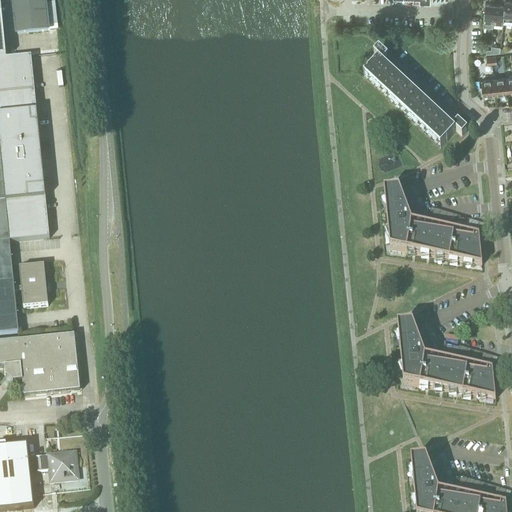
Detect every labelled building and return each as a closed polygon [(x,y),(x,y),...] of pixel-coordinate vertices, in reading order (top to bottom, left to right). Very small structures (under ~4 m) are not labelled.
[(44,1),(13,4),(16,35),(47,32),(44,1)] [(511,1),(505,1),(505,5),(503,19),(511,19),(511,1)] [(483,27),(493,28),(494,22),(495,4),(485,3),(483,27)] [(505,5),(495,4),(494,22),(503,23),(503,19),(505,5)] [(491,50),(491,54),(500,53),(500,47),(491,46),(491,50)] [(374,56),(380,62),(364,79),(441,150),(456,133),(462,138),(467,133),(461,128),(461,127),(458,125),(452,132),(381,66),(388,59),(379,51),(374,56)] [(0,102),(37,100),(32,59),(6,61),(0,62),(0,102)] [(506,78),(494,79),(495,93),(496,95),(508,93),(508,91),(506,78)] [(494,79),(481,81),(483,96),(496,95),(495,93),(494,79)] [(0,284),(13,283),(9,243),(50,238),(37,100),(0,102),(0,156),(5,204),(0,204),(0,284)] [(399,193),(385,194),(386,206),(389,205),(390,214),(386,215),(389,236),(392,236),(393,244),(390,245),(390,252),(482,267),(479,237),(474,237),(474,241),(439,235),(440,232),(414,228),(399,193)] [(21,288),(14,289),(14,293),(21,292),(23,309),(48,307),(44,267),(19,269),(21,288)] [(0,335),(18,334),(14,293),(14,289),(13,283),(0,284),(0,335)] [(469,322),(464,327),(469,332),(474,327),(469,322)] [(404,386),(496,401),(493,372),(488,371),(487,375),(453,369),(453,366),(427,360),(413,326),(398,328),(399,340),(403,339),(403,348),(400,348),(402,370),(406,370),(407,379),(403,379),(404,386)] [(18,342),(0,343),(0,369),(5,369),(6,379),(13,385),(23,384),(25,399),(80,393),(75,337),(18,342)] [(0,511),(10,511),(34,510),(27,447),(0,450),(0,511)] [(75,455),(40,458),(41,473),(53,472),(54,483),(64,482),(64,484),(78,482),(75,455)] [(506,511),(506,505),(501,504),(500,509),(466,503),(466,500),(441,495),(439,494),(426,461),(412,462),(413,474),(416,473),(417,482),(414,482),(416,504),(419,504),(419,511),(506,511)]
